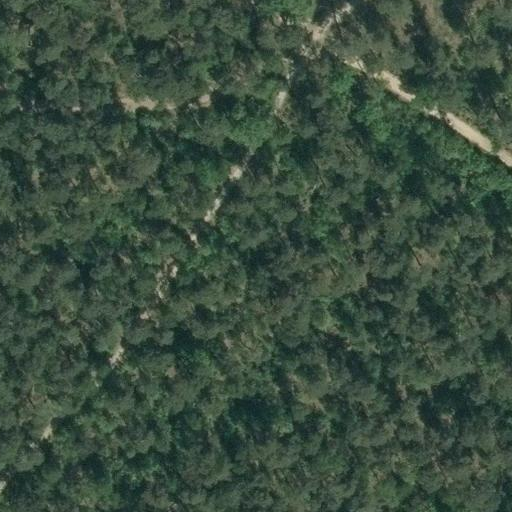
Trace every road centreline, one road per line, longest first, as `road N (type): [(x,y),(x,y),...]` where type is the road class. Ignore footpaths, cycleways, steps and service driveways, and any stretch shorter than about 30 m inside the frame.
road 1 (track): [(314,35),(209,218),(136,325),(0,488)]
road 2 (track): [(0,105),(176,106),(231,92),(314,35)]
road 3 (track): [(314,35),(511,161)]
